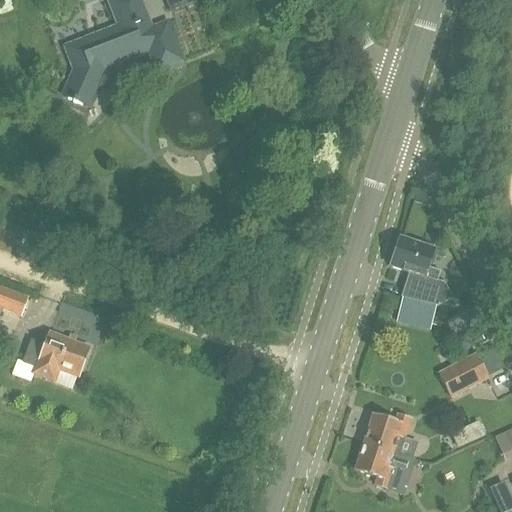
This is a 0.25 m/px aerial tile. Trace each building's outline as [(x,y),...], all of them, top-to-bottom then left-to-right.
[(159,71),(180,63),(197,70),(205,54),(190,13),(165,22),(167,26),(150,32),(138,0),(113,0),(124,29),(98,38),(100,42),(92,45),(90,39),(67,47),(71,60),(74,59),(78,71),(65,98),(87,108),(107,67),(151,50),(159,71)] [(165,0),(171,15),(195,5),(193,0),(165,0)] [(391,268),(410,274),(403,297),(422,303),(437,308),(451,301),(442,284),(437,282),(440,272),(429,269),(434,250),(400,239),(391,268)] [(0,324),(0,325),(5,311),(21,317),(28,299),(0,288),(0,324)] [(437,308),(422,303),(403,297),(396,320),(430,331),(437,308)] [(90,349),(74,343),(68,340),(49,333),(43,347),(33,343),(26,363),(18,360),(12,376),(33,384),(37,372),(53,378),(56,370),(75,378),(78,379),(90,349)] [(451,399),(488,380),(476,356),(439,376),(451,399)] [(365,444),(393,454),(398,438),(404,440),(411,420),(399,416),(397,424),(374,417),(365,444)] [(472,427),(452,436),(457,449),(478,440),(472,427)] [(393,454),(365,444),(356,472),(379,479),(376,486),(388,490),(394,471),(388,469),(393,454)]
